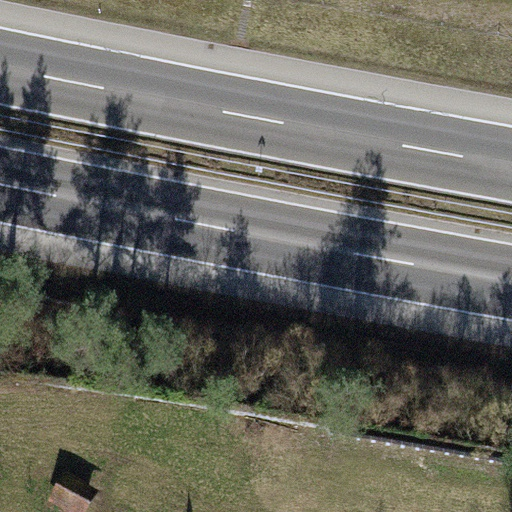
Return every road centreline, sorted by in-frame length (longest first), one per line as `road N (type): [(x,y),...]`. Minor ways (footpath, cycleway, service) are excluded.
road 1 (motorway): [(0,182),(511,282)]
road 2 (motorway): [(511,163),(0,65)]
